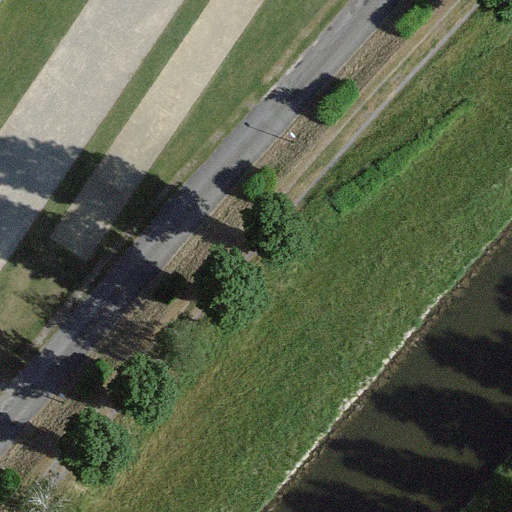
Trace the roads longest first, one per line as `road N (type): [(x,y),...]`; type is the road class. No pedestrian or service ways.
road 1 (track): [(42,511),(481,0)]
road 2 (residential): [(0,444),(377,0)]
